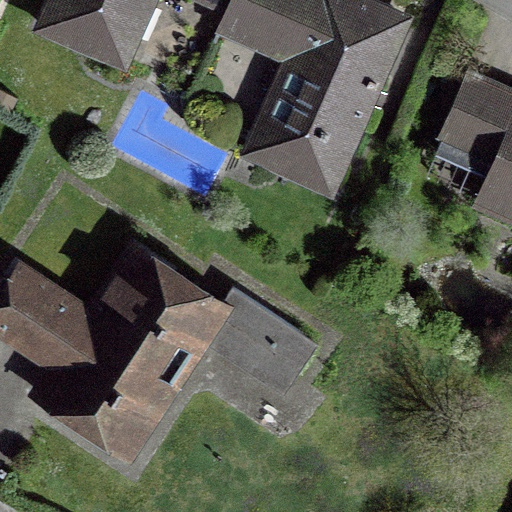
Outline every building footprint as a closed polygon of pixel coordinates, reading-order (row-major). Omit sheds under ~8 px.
[(133,0),(217,0),(229,5),(230,0),(49,0),(38,27),(108,58),(133,0)] [(402,22),(352,0),(230,0),(229,5),(220,23),(302,60),(258,158),(327,189),(402,22)] [(511,97),(466,78),(433,153),(491,179),(482,199),(511,211),(511,97)] [(16,269),(0,292),(0,332),(38,357),(45,346),(61,357),(35,396),(124,453),(220,307),(132,249),(88,316),(16,269)] [(290,378),(292,379),(315,345),(282,324),(263,353),(293,373),(290,378)]
